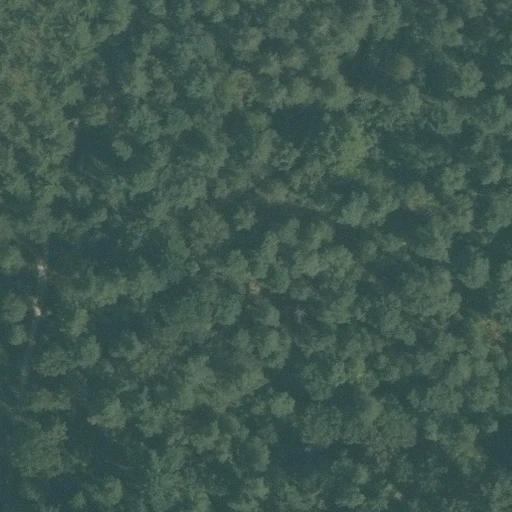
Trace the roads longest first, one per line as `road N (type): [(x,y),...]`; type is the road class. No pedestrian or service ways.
road 1 (track): [(52,204),(202,209),(280,189),(315,153),(349,93),(370,0)]
road 2 (track): [(4,511),(52,204)]
road 3 (track): [(52,204),(97,0)]
